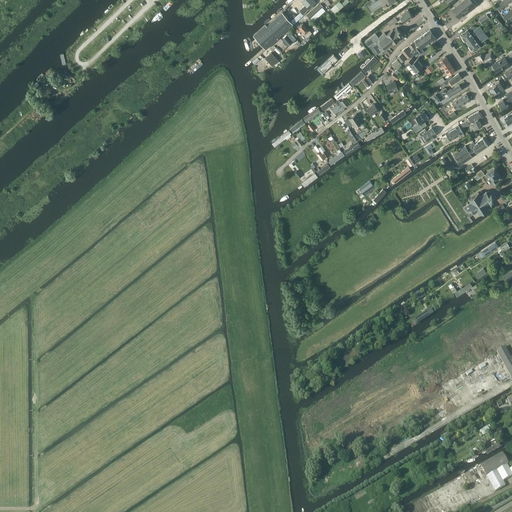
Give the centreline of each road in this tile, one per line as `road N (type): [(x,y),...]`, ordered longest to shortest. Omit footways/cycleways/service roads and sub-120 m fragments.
road 1 (track): [(35,511),(36,300),(27,288)]
road 2 (residential): [(287,162),(369,92),(396,50),(432,20)]
road 3 (tertiary): [(511,156),(432,20)]
